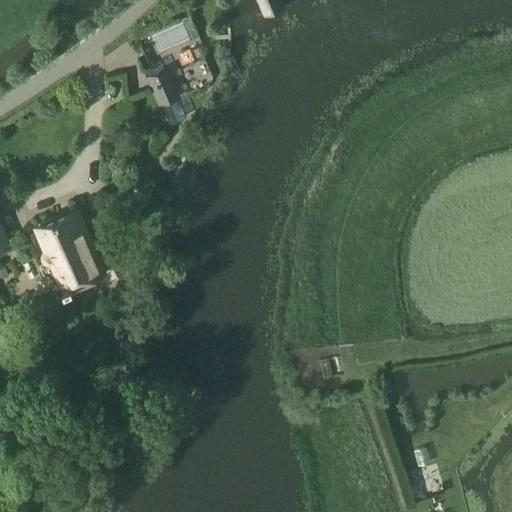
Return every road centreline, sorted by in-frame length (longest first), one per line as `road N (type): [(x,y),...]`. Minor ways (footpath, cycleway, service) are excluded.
road 1 (track): [(403,511),(363,395),(346,295),(358,189),(380,149),(417,110),(511,74)]
road 2 (unclassified): [(0,108),(143,0)]
